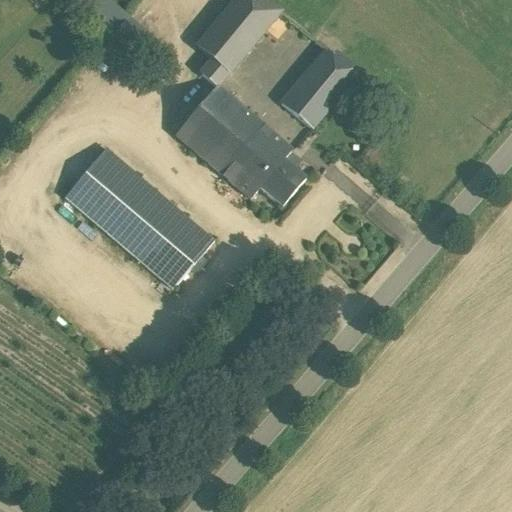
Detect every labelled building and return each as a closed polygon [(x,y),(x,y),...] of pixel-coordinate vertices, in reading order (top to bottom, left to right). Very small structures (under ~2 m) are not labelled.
[(122,0),(91,0),(87,6),(162,71),(180,50),(122,0)] [(252,0),(238,0),(192,55),(208,68),(224,81),(254,45),(261,37),(276,19),(252,0)] [(276,19),(261,37),(274,47),(289,30),(276,19)] [(289,30),(274,47),(261,37),(254,45),(291,75),(313,49),(289,30)] [(291,75),(267,103),(308,136),(353,81),(313,49),(291,75)] [(208,68),(197,81),(213,94),(224,81),(208,68)] [(213,94),(197,81),(188,92),(204,105),(213,94)] [(188,92),(164,121),(179,134),(204,105),(188,92)] [(283,154),(213,94),(204,105),(179,134),(172,143),(242,202),(283,154)] [(179,134),(164,121),(156,130),(172,143),(179,134)] [(304,188),(281,168),(289,159),(283,154),(242,202),(248,207),(257,196),(280,216),(304,188)] [(212,248),(102,156),(61,205),(171,296),(212,248)]
